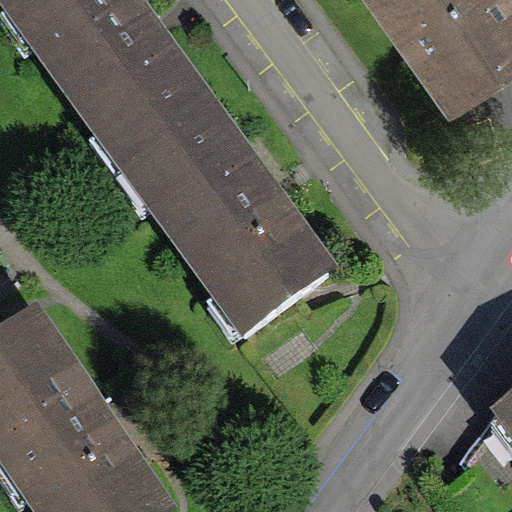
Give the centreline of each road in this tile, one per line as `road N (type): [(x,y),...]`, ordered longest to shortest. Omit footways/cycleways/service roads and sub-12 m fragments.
road 1 (residential): [(257,0),(467,297)]
road 2 (residential): [(333,511),(367,469),(467,297)]
